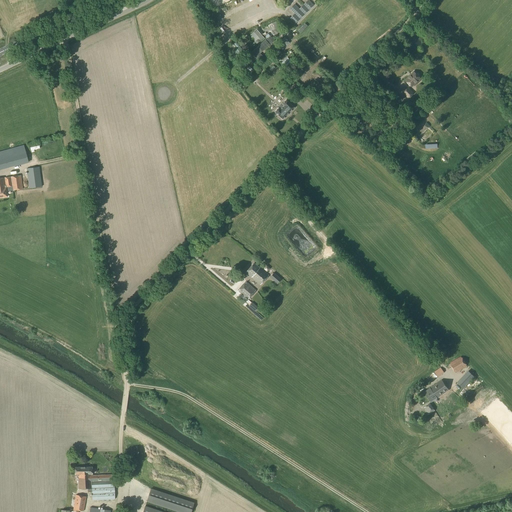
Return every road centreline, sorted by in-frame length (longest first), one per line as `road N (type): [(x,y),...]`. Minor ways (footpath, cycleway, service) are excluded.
road 1 (unclassified): [(116,511),(127,384),(123,320),(428,0)]
road 2 (track): [(123,320),(95,230),(64,39)]
road 3 (track): [(127,384),(184,395),(366,511)]
road 4 (unclassified): [(0,69),(149,0)]
road 5 (primary): [(0,52),(109,0)]
